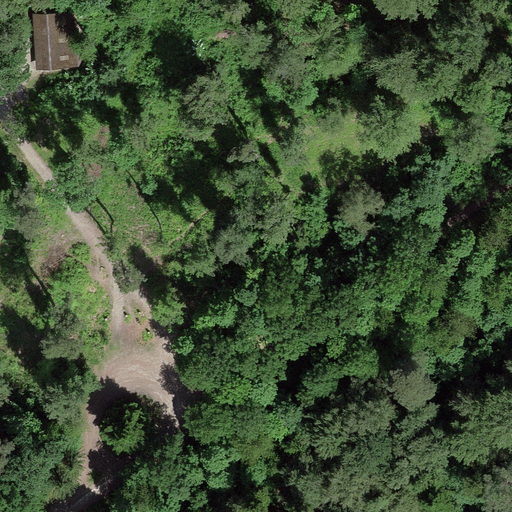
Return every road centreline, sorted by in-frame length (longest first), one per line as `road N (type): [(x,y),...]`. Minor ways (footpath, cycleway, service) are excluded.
road 1 (track): [(189,413),(511,178)]
road 2 (track): [(157,366),(169,333),(0,123)]
road 3 (track): [(189,413),(157,366),(125,370),(98,391),(91,493)]
road 4 (track): [(64,511),(189,413)]
